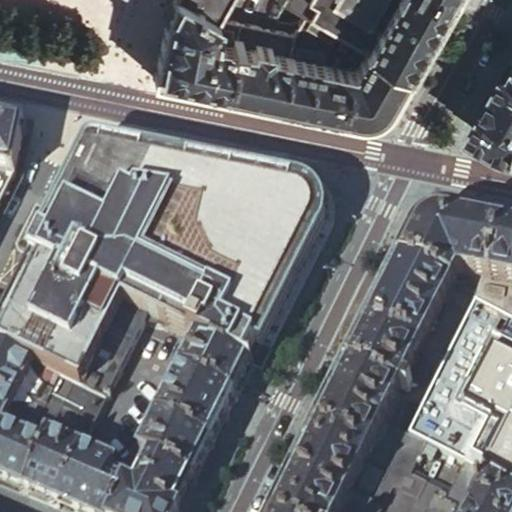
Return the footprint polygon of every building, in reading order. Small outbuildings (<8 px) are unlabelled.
[(216,17),(185,0),(167,0),(164,5),(161,22),(157,41),(153,61),(152,66),(150,75),(163,78),(185,83),(210,88),(223,90),(237,21),(216,17)] [(185,0),(216,17),(225,0),(185,0)] [(287,0),(305,10),(408,69),(448,0),(287,0)] [(408,69),(305,10),(292,33),(278,102),(293,105),(320,110),(328,112),(350,117),(355,117),(362,118),(369,117),(376,115),(386,107),(388,104),(408,69)] [(278,102),(292,33),(237,21),(223,90),(251,96),(273,101),(278,102)] [(511,148),(511,66),(475,129),(502,144),(511,148)] [(0,178),(14,181),(25,132),(9,128),(0,126),(0,178)] [(345,160),(346,130),(318,129),(317,159),(345,160)] [(86,150),(0,323),(0,350),(108,404),(150,320),(200,344),(253,370),(315,248),(323,228),(325,220),(325,214),(323,206),(319,200),(314,193),(307,190),(303,188),(93,146),(91,146),(88,147),(86,150)] [(0,210),(14,181),(0,178),(0,210)] [(417,234),(401,265),(478,304),(490,288),(502,229),(463,221),(448,218),(441,218),(434,220),(425,226),(421,229),(417,234)] [(511,322),(511,230),(502,229),(490,288),(478,304),(479,305),(511,322)] [(478,304),(401,265),(387,293),(369,328),(446,367),(478,304)] [(424,409),(409,440),(408,441),(426,450),(465,470),(487,481),(511,493),(511,322),(479,305),(478,304),(446,367),(424,409)] [(348,371),(402,398),(424,409),(446,367),(369,328),(348,371)] [(253,370),(200,344),(184,375),(237,402),(253,370)] [(108,404),(0,350),(0,484),(23,494),(48,438),(62,409),(97,425),(108,404)] [(320,427),(316,434),(392,472),(410,481),(426,450),(408,441),(409,440),(387,428),(402,398),(348,371),(320,427)] [(229,418),(237,402),(184,375),(176,391),(229,418)] [(229,418),(176,391),(161,422),(214,448),(229,418)] [(57,509),(83,453),(97,425),(62,409),(48,438),(23,494),(38,500),(57,509)] [(196,483),(214,448),(161,422),(142,457),(196,483)] [(384,511),(375,507),(392,472),(316,434),(297,472),(281,504),(276,511),(384,511)] [(65,511),(78,511),(100,460),(83,453),(57,509),(65,511)] [(142,457),(134,474),(146,479),(139,494),(174,511),(181,511),(196,483),(142,457)] [(114,511),(132,473),(100,460),(78,511),(114,511)] [(449,501),(470,511),(471,511),(487,481),(465,470),(449,501)] [(384,511),(413,511),(425,489),(410,481),(392,472),(375,507),(384,511)] [(146,479),(134,474),(132,473),(114,511),(174,511),(139,494),(146,479)] [(471,511),(511,511),(511,493),(487,481),(471,511)] [(470,511),(449,501),(425,489),(413,511),(470,511)]
